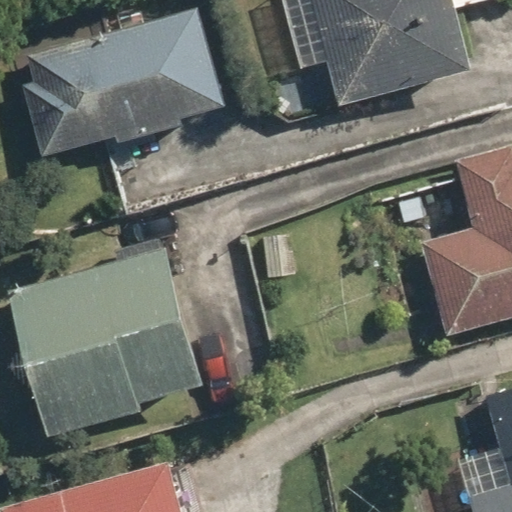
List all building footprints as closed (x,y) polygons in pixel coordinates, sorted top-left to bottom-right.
[(215,0),(193,0),(39,46),(47,72),(32,77),(55,153),(244,97),(215,0)] [(320,0),(359,103),(494,53),(475,2),(481,0),(320,0)] [(511,137),(467,150),(488,223),(430,240),(455,328),(511,311),(511,137)] [(185,237),(23,286),(64,420),(226,370),(185,237)] [(511,511),(511,378),(495,384),(511,435),(462,450),(481,511),(511,511)] [(198,511),(182,450),(12,494),(16,511),(198,511)]
